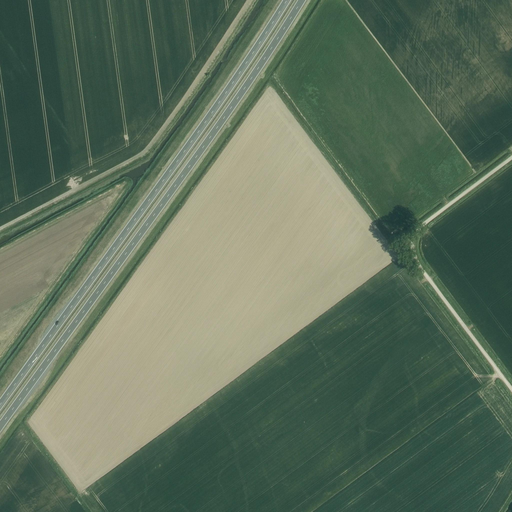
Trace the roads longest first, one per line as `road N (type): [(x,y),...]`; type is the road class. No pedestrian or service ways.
road 1 (trunk): [(0,428),(302,0)]
road 2 (trunk): [(286,0),(0,405)]
road 3 (unclassified): [(511,391),(407,247),(421,214),(511,148)]
